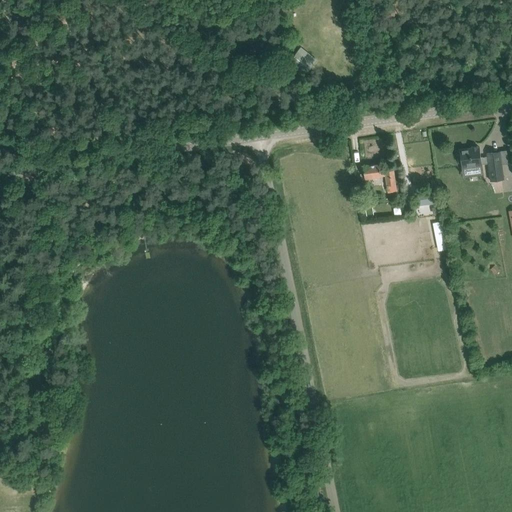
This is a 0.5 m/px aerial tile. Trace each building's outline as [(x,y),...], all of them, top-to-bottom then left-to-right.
[(291,60),(307,72),(313,65),(297,52),(291,60)] [(471,147),(471,148),(459,150),(460,155),(458,155),(458,162),(461,162),(462,167),(488,164),(490,181),(504,180),(500,152),(487,154),(487,157),(481,158),(479,147),(478,147),(478,146),(471,147)] [(365,179),(375,177),(385,176),(387,191),(396,190),(394,171),(381,172),(380,164),(363,166),(365,179)] [(436,191),(424,193),(419,194),(420,204),(438,201),(436,191)] [(442,220),(431,222),(436,251),(447,249),(442,220)] [(500,270),(495,265),(490,270),(495,275),(500,270)]
